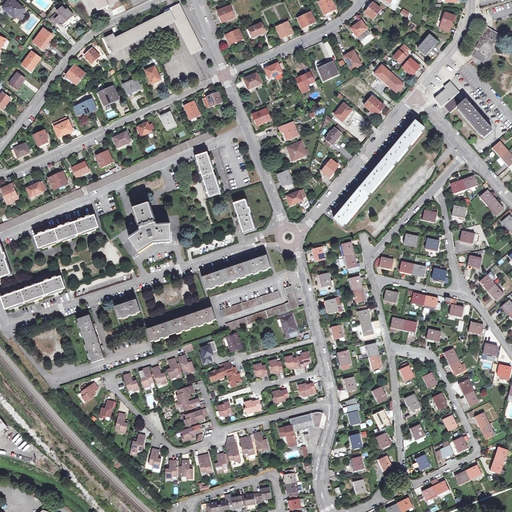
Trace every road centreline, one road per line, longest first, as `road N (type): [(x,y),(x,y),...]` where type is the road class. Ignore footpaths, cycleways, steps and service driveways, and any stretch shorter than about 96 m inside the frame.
road 1 (unclassified): [(7,325),(278,237)]
road 2 (residential): [(0,238),(248,128)]
road 3 (unclassified): [(226,73),(0,177)]
road 4 (residential): [(402,489),(481,455),(431,355),(390,350)]
road 5 (unclassified): [(0,152),(82,42),(158,0)]
road 6 (unclassified): [(415,94),(300,230)]
road 7 (residential): [(149,349),(55,381),(41,374),(7,325)]
road 8 (residential): [(226,73),(338,23),(362,0)]
road 9 (unknown): [(279,285),(213,301),(219,319),(283,299)]
road 10 (tertiary): [(325,371),(332,420),(318,471),(328,511)]
road 11 (residential): [(402,489),(390,350)]
road 12 (residential): [(279,511),(272,474),(194,498),(184,510)]
road 13 (tertiary): [(293,246),(325,371)]
